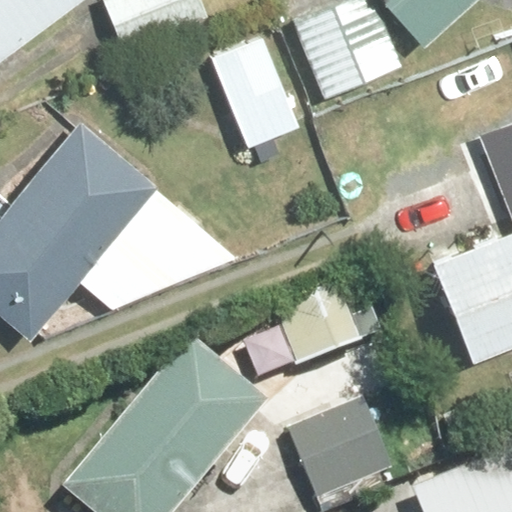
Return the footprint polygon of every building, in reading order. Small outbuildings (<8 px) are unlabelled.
[(0,0),(0,47),(66,0),(0,0)] [(193,0),(94,0),(112,45),(198,11),(193,0)] [(365,0),(323,0),(281,18),(313,96),(392,63),(365,0)] [(373,0),(409,39),(451,0),(373,0)] [(58,111),(0,178),(0,325),(12,336),(143,183),(58,111)] [(511,215),(402,258),(442,360),(511,332),(511,149),(490,158),(511,214),(511,215)] [(224,160),(157,199),(179,237),(246,198),(224,160)] [(325,285),(258,309),(279,368),(370,337),(362,315),(338,323),(325,285)] [(174,342),(51,491),(76,511),(162,511),(251,406),(174,342)] [(353,403),(278,437),(311,507),(386,472),(353,403)] [(511,511),(511,446),(403,490),(412,511),(511,511)]
